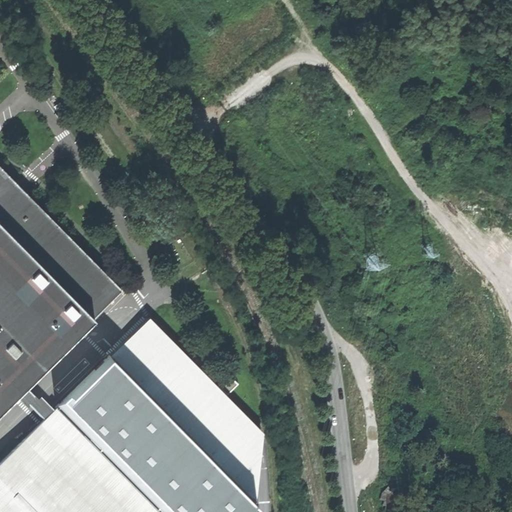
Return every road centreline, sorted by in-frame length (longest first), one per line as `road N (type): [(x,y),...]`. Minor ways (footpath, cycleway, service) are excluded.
road 1 (secondary): [(110,0),(316,304),(335,366),(351,511)]
road 2 (track): [(308,51),(355,97),(485,279)]
road 3 (unknown): [(141,278),(178,324),(240,378),(272,429),(277,455),(262,511)]
road 4 (track): [(5,0),(159,219)]
road 5 (track): [(284,0),(308,51),(198,122)]
road 6 (track): [(385,141),(447,96),(498,97),(511,109)]
